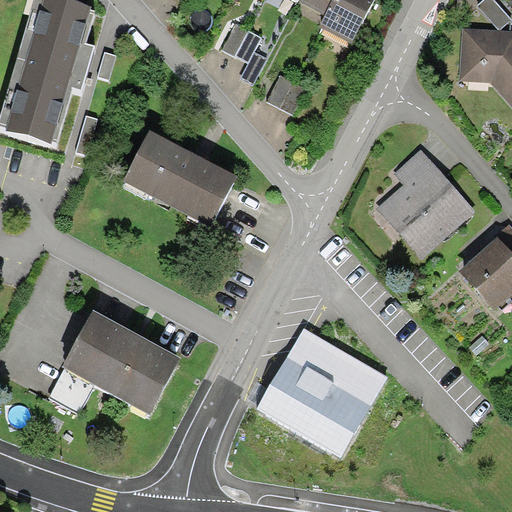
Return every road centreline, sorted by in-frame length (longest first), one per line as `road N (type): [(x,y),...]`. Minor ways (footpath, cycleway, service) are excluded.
road 1 (residential): [(187,511),(192,468),(211,420),(323,205)]
road 2 (residential): [(323,205),(295,190),(127,0)]
road 3 (residential): [(323,205),(430,0)]
